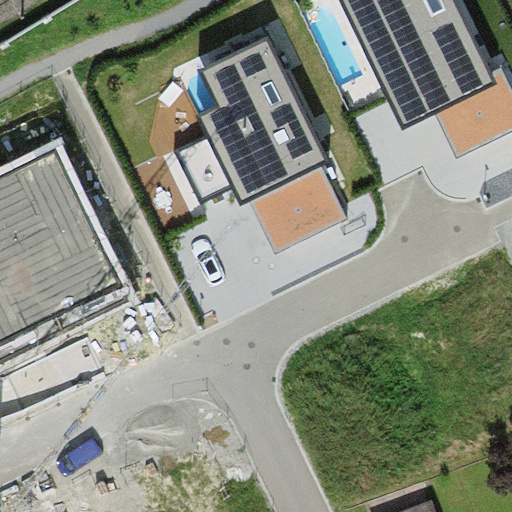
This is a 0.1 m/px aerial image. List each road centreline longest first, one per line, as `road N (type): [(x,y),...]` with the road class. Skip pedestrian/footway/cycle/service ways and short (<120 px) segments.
road 1 (residential): [(0,461),(226,352)]
road 2 (residential): [(226,352),(442,243)]
road 3 (residential): [(306,511),(226,352)]
